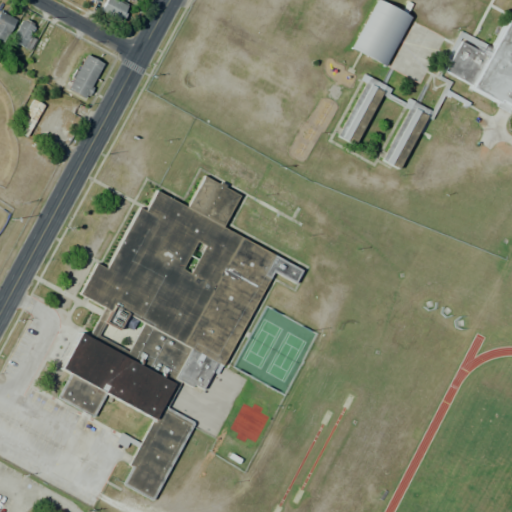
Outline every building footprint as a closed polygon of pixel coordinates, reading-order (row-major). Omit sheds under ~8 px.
[(98,10),(103,0),(115,0),(127,6),(119,21),(98,10)] [(372,0),(377,0),(409,17),(382,67),(347,48),(372,0)] [(0,11),(14,19),(1,42),(0,41),(0,11)] [(21,19),(30,24),(25,32),(35,37),(26,53),(7,43),(21,19)] [(483,56),(504,21),(511,25),(511,113),(467,88),(468,86),(442,70),(458,41),(483,56)] [(84,54),(102,64),(83,99),(65,89),(84,54)] [(366,78),(384,87),(352,146),(334,137),(366,78)] [(479,114),(461,149),(424,130),(442,95),(479,114)] [(31,99),(41,105),(24,137),(13,131),(31,99)] [(426,113),(398,168),(382,160),(410,104),(426,113)] [(224,151),(213,170),(179,152),(190,133),(224,151)] [(227,154),(260,173),(249,192),(216,173),(227,154)] [(57,367),(77,333),(84,337),(100,307),(77,294),(93,264),(103,269),(136,207),(142,211),(154,191),(184,207),(201,175),(237,196),(221,227),(298,271),(291,283),(271,272),(215,374),(210,372),(200,390),(189,384),(187,388),(178,383),(164,409),(190,424),(149,500),(117,482),(150,420),(102,394),(90,417),(53,397),(66,373),(57,367)] [(256,193),(265,177),(295,194),(286,210),(256,193)] [(250,206),(267,215),(258,232),(241,223),(250,206)] [(262,234),(272,217),(305,236),(295,253),(262,234)] [(209,373),(208,376),(240,389),(244,378),(220,369),(217,376),(209,373)]
